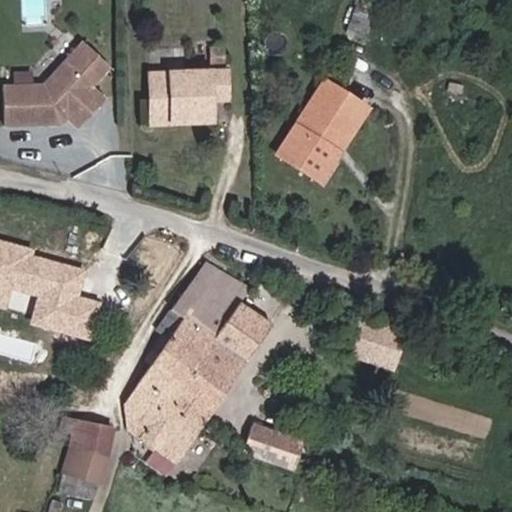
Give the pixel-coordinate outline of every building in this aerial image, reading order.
[(38,85),(0,86),(0,124),(55,122),(55,119),(58,115),(63,115),(74,125),(100,95),(59,60),(38,85)] [(145,73),(146,99),(163,98),(163,113),(206,111),(206,95),(219,94),(218,70),(145,73)] [(275,154),(310,177),(334,142),(344,148),(368,113),(322,83),(275,154)] [(147,114),(163,113),(163,98),(146,99),(147,114)] [(320,184),(344,148),(334,142),(310,177),(320,184)] [(30,254),(0,245),(0,310),(3,311),(7,294),(36,301),(29,327),(89,343),(99,306),(77,300),(84,274),(29,259),(30,254)] [(246,285),(205,260),(156,329),(165,333),(126,399),(128,429),(138,435),(138,442),(152,451),(148,459),(168,472),(188,445),(188,428),(198,409),(205,414),(269,325),(235,302),(246,285)] [(401,371),(413,338),(368,322),(356,355),(401,371)] [(66,417),(62,435),(70,437),(58,486),(92,495),(108,427),(66,417)] [(304,438),(253,421),(242,452),(293,469),(304,438)]
